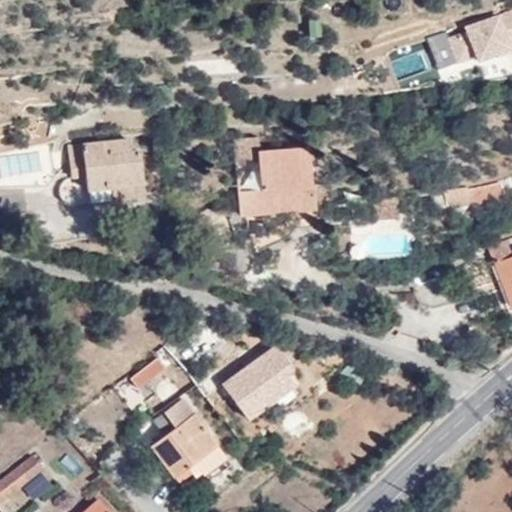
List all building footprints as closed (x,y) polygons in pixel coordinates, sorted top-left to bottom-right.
[(511,11),(444,32),(454,67),(511,49),(511,11)] [(397,83),(434,68),(426,46),(388,61),(397,83)] [(311,187),(309,154),(322,153),(321,143),(307,144),(307,150),(260,154),(260,140),(234,142),(236,163),(260,161),(260,173),(238,175),(241,214),(247,214),(247,224),(260,252),(285,241),(272,212),(316,208),(314,186),(311,187)] [(67,149),(70,166),(83,164),(85,177),(71,179),(64,181),(59,188),(60,196),(64,203),(73,207),(144,199),(140,153),(130,153),(129,141),(67,149)] [(83,164),(70,166),(71,179),(85,177),(83,164)] [(511,177),(485,182),(486,184),(489,199),(511,195),(511,177)] [(486,184),(464,187),(466,205),(488,201),(489,199),(486,184)] [(324,186),(314,186),(316,208),(326,207),(324,186)] [(466,205),(464,187),(432,192),(434,209),(466,205)] [(376,223),(401,221),(400,201),(374,203),(376,223)] [(511,240),(494,247),(500,263),(511,258),(511,240)] [(511,258),(500,263),(495,265),(504,289),(500,291),(507,308),(511,306),(511,258)] [(452,306),(444,283),(413,293),(418,307),(434,312),(452,306)] [(271,402),(294,386),(285,375),(293,369),(276,348),(223,385),(249,419),(271,402)] [(157,358),(131,378),(138,387),(165,368),(157,358)] [(299,393),(294,386),(271,402),(276,409),(299,393)] [(195,462),(218,444),(183,400),(154,421),(166,437),(152,447),(175,477),(195,462)] [(225,454),(218,444),(195,462),(203,472),(225,454)] [(0,500),(42,468),(32,456),(0,480),(0,500)] [(109,511),(99,500),(85,511),(109,511)]
